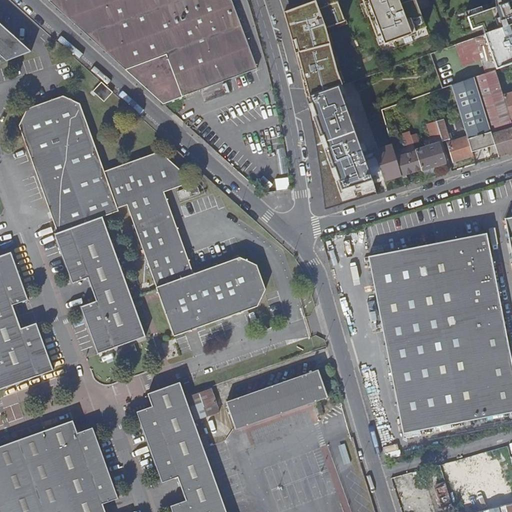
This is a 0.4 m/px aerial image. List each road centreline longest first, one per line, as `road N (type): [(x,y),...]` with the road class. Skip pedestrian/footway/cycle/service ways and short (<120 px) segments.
road 1 (unclassified): [(292,239),(28,0)]
road 2 (unclassified): [(389,511),(318,273),(292,239)]
road 3 (residential): [(511,169),(292,239)]
road 4 (residential): [(251,0),(288,188)]
road 5 (unknown): [(294,332),(271,261),(198,220)]
